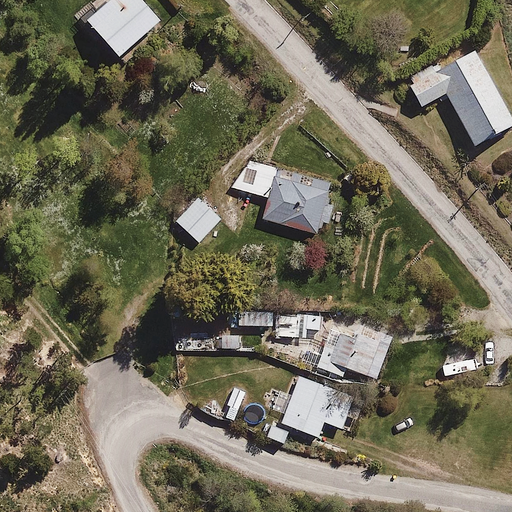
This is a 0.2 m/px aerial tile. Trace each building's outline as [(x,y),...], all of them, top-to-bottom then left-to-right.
[(141,0),(113,0),(85,24),(119,63),(163,25),(141,0)] [(437,71),(411,85),(422,106),(448,93),(473,143),(511,124),(472,46),(434,66),(437,71)] [(248,160),(226,188),(266,198),(260,224),(316,239),(320,223),(330,226),(335,205),(326,202),(331,182),(248,160)] [(221,223),(197,198),(175,220),(198,244),(221,223)] [(208,304),(209,330),(273,327),(272,302),(208,304)] [(357,333),(347,328),(348,324),(329,316),(327,320),(306,311),(302,320),(286,313),(269,350),(341,382),(346,370),(375,383),(395,338),(361,323),(357,333)] [(284,445),(291,428),(318,438),(323,424),(345,433),(359,397),(298,372),(278,422),(267,418),(260,436),(284,445)] [(236,420),(248,392),(229,383),(216,412),(236,420)]
